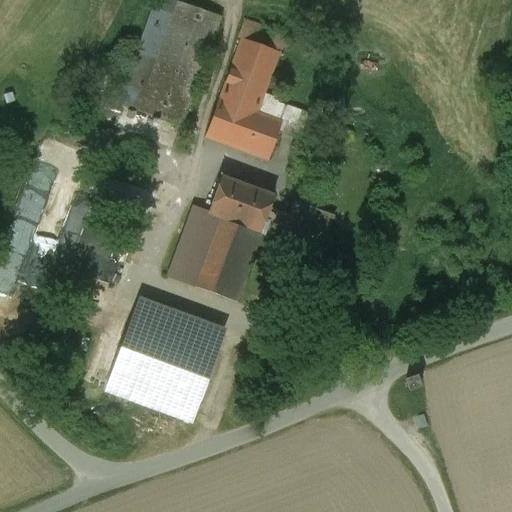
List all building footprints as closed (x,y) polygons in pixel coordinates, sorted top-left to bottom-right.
[(170,0),(156,0),(119,105),(137,112),(177,3),(170,0)] [(177,3),(137,112),(179,127),(218,18),(177,3)] [(288,38),(244,22),(237,39),(240,40),(278,54),(282,55),(288,38)] [(240,40),(205,137),(267,159),(277,131),(286,108),(281,106),(261,99),(278,54),(240,40)] [(376,64),(360,63),(360,70),(376,71),(376,64)] [(305,115),(286,108),(277,131),(297,138),(305,115)] [(273,196),(221,177),(207,213),(194,208),(168,278),(233,302),(259,234),(263,235),(268,221),(283,227),(278,241),(295,247),(296,242),(320,251),(333,217),(293,202),(287,216),(268,209),(273,196)] [(221,336),(140,307),(109,391),(190,420),(221,336)] [(415,377),(405,380),(409,390),(418,387),(415,377)]
